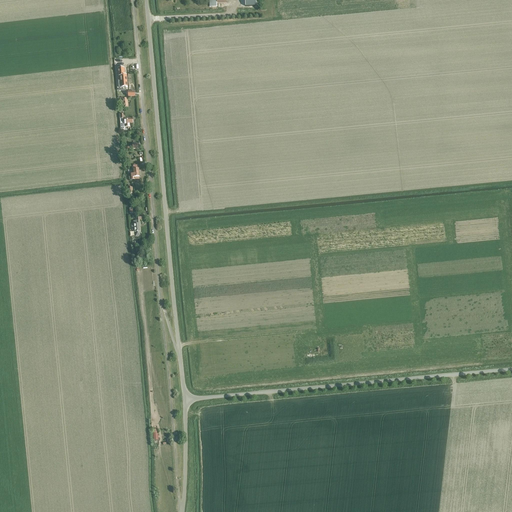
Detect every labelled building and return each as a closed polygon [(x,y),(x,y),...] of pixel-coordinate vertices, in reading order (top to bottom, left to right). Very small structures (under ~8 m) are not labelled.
[(252,7),(256,7),(255,0),(245,0),(245,7),(249,7),(249,9),(253,8),(252,7)] [(118,76),(118,82),(120,82),(121,88),(127,87),(126,75),(125,75),(124,69),(118,69),(118,76)] [(133,118),(120,119),(121,131),(125,131),(125,128),(128,127),(128,128),(130,128),(129,123),(133,123),(133,120),(133,118)] [(132,178),(131,178),(131,180),(140,179),(139,178),(139,170),(138,166),(134,166),(134,170),(134,174),(131,175),(132,178)] [(135,237),(141,236),(139,225),(141,225),(140,221),(145,220),(144,216),(138,217),(138,219),(135,219),(135,221),(133,221),(134,225),(131,225),(132,230),(134,230),(135,237)]
